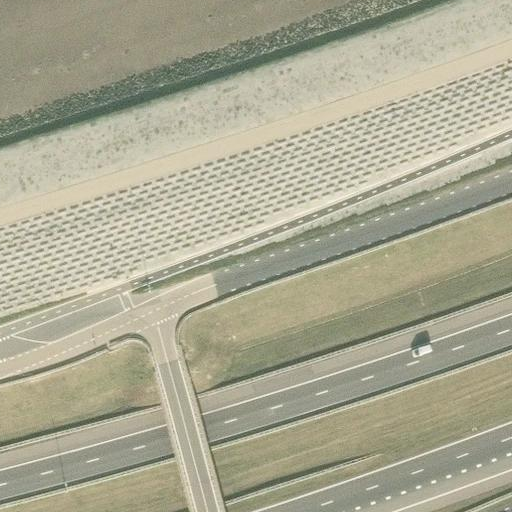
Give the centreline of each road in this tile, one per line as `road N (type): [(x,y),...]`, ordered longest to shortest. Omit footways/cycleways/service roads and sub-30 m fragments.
road 1 (motorway): [(511,329),(0,485)]
road 2 (unclassified): [(151,312),(511,181)]
road 3 (motorway): [(297,511),(511,435)]
road 4 (unclassified): [(204,511),(151,312)]
road 5 (unclassified): [(16,366),(151,312)]
